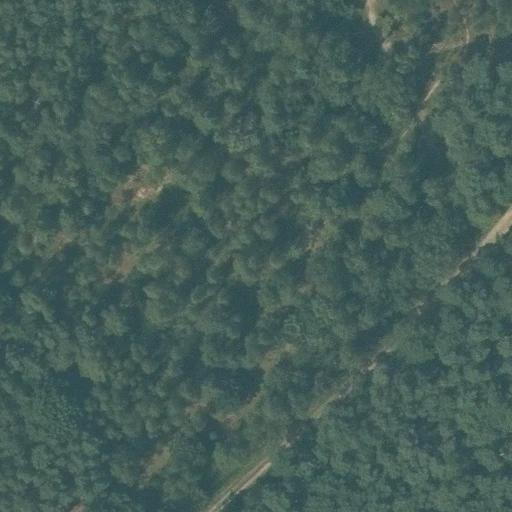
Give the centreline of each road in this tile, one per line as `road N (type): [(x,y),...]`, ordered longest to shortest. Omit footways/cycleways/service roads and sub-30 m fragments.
road 1 (track): [(208,511),(400,324),(467,245)]
road 2 (track): [(372,0),(467,245)]
